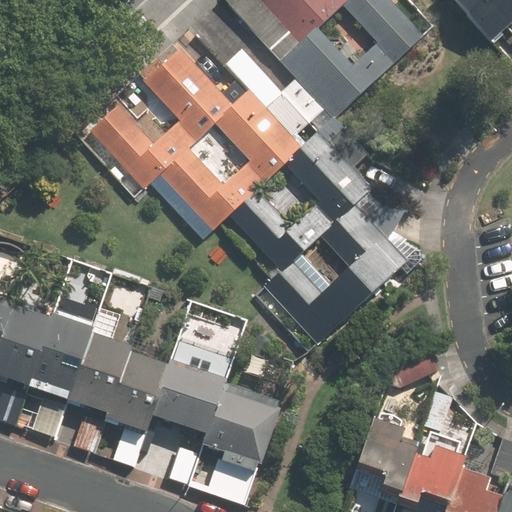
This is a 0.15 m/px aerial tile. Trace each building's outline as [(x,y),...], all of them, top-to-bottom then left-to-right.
[(259,0),(299,43),(315,29),(341,5),(347,0),(259,0)] [(282,58),(336,118),(422,41),(385,0),(347,0),(341,5),(378,47),(352,70),(315,29),(299,43),(282,58)] [(511,0),(450,0),(492,45),(510,29),(511,27),(511,0)] [(236,107),(181,49),(144,84),(179,121),(154,145),(118,107),(91,133),(146,191),(162,176),(191,149),(216,126),(236,107)] [(162,176),(213,231),(229,216),(258,189),(285,164),(301,148),(249,93),(236,107),(216,126),(249,161),(225,184),(191,149),(162,176)] [(229,216),(280,272),(293,261),(320,236),(355,205),(371,191),(318,134),(301,148),(285,164),(319,202),(292,226),(258,189),(229,216)] [(263,288),(316,346),(408,263),(355,205),(320,236),(349,268),(322,292),(293,261),(280,272),(263,288)] [(0,337),(10,308),(13,299),(0,294),(0,337)] [(10,308),(0,337),(0,378),(28,388),(30,380),(50,321),(10,308)] [(50,321),(30,380),(70,392),(89,332),(92,323),(53,311),(50,321)] [(89,332),(70,392),(67,400),(107,413),(127,352),(129,345),(89,332)] [(127,352),(107,413),(105,420),(144,433),(150,417),(167,365),(127,352)] [(167,365),(150,417),(207,435),(224,383),(225,379),(168,360),(167,365)] [(224,383),(207,435),(203,448),(223,454),(220,462),(255,474),(279,401),(224,383)] [(426,428),(442,433),(452,399),(436,394),(426,428)] [(385,489),(401,494),(414,455),(417,446),(401,441),(404,430),(373,420),(359,465),(390,474),(385,489)] [(421,494),(449,503),(460,469),(464,457),(434,448),(430,460),(414,455),(401,494),(400,498),(418,503),(421,494)] [(498,511),(503,498),(484,492),(489,479),(460,469),(449,503),(446,511),(498,511)] [(511,511),(511,478),(510,478),(503,498),(498,511),(511,511)]
